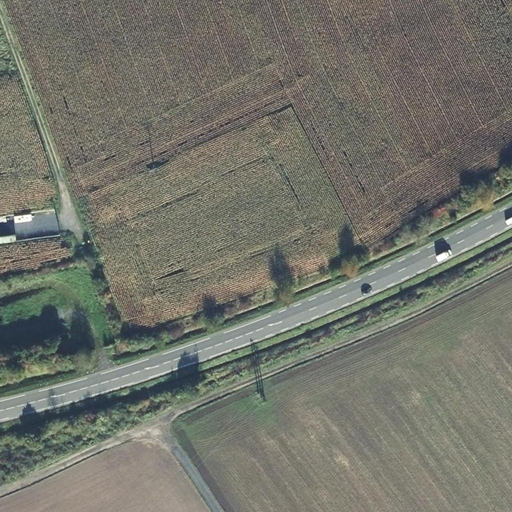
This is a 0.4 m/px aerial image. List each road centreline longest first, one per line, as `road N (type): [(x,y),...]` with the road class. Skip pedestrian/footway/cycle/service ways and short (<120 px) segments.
road 1 (track): [(0,494),(511,263)]
road 2 (secondary): [(0,409),(269,326),(511,217)]
road 3 (residential): [(0,10),(73,221)]
